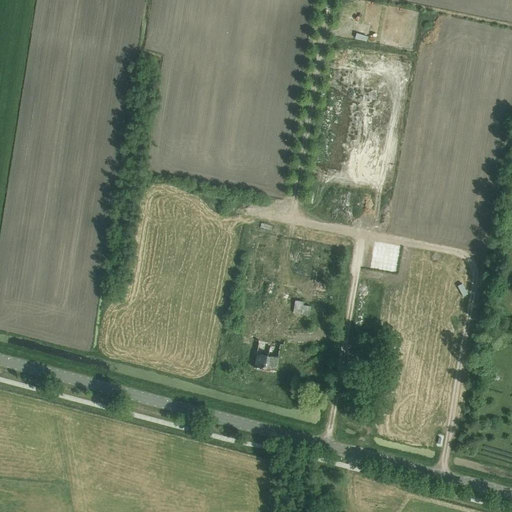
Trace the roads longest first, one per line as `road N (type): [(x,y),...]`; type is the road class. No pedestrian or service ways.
road 1 (track): [(439,476),(472,259),(291,220),(328,0)]
road 2 (secondary): [(511,496),(0,360)]
road 3 (track): [(326,446),(364,234)]
